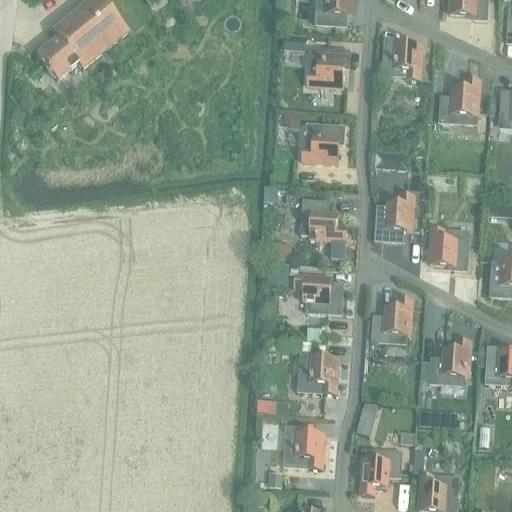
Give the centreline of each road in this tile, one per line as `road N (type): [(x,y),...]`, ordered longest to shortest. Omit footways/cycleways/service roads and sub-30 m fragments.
road 1 (residential): [(369,1),(363,262)]
road 2 (residential): [(363,262),(336,511)]
road 3 (residential): [(511,326),(363,262)]
road 4 (residential): [(369,1),(511,71)]
